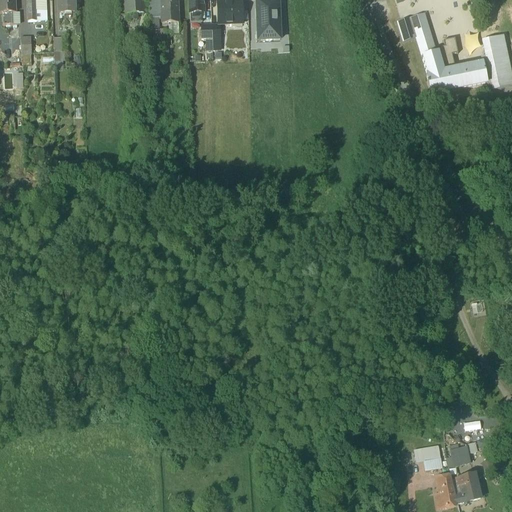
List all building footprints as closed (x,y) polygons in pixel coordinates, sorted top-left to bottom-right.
[(0,0),(0,12),(1,12),(2,24),(11,23),(11,12),(14,11),(13,0),(0,0)] [(73,0),(58,0),(59,11),(68,11),(68,0),(74,0),(73,0)] [(142,0),(124,0),(126,13),(143,12),(142,0)] [(161,0),(148,1),(148,18),(161,17),(161,14),(161,0)] [(176,0),(160,0),(161,0),(161,14),(161,17),(162,23),(178,22),(176,0)] [(202,0),(188,0),(189,13),(190,13),(190,22),(201,21),(201,17),(204,17),(202,0)] [(241,0),(217,1),(218,23),(219,23),(242,23),(241,0)] [(255,0),(257,40),(279,39),(277,0),(255,0)] [(35,2),(26,2),(27,20),(35,19),(35,2)] [(422,56),(437,51),(436,48),(425,13),(410,18),(416,37),(422,56)] [(402,40),(416,37),(410,18),(397,21),(402,40)] [(218,23),(212,24),(212,37),(212,42),(220,42),(220,28),(219,28),(219,23),(218,23)] [(212,24),(201,24),(201,37),(212,37),(212,24)] [(166,29),(154,29),(155,46),(167,45),(166,29)] [(29,35),(20,36),(21,53),(22,53),(30,52),(29,35)] [(61,35),(53,36),(54,59),(59,58),(59,49),(61,49),(61,35)] [(511,76),(503,35),(482,40),(485,55),(481,56),(482,62),(487,82),(487,85),(491,84),(492,90),(511,85),(511,76)] [(455,38),(443,41),(445,46),(436,48),(437,51),(438,51),(444,70),(455,68),(452,54),(458,53),(455,38)] [(437,51),(422,56),(427,74),(444,70),(438,51),(437,51)] [(30,52),(22,53),(22,62),(30,62),(30,52)] [(169,56),(160,56),(160,66),(169,65),(169,56)] [(427,74),(426,74),(427,81),(426,81),(427,84),(428,84),(430,94),(487,82),(482,62),(444,70),(427,74)] [(15,107),(14,93),(0,93),(1,101),(5,101),(5,108),(15,107)] [(453,423),(470,423),(470,415),(453,414),(453,423)] [(418,458),(424,457),(422,446),(416,448),(418,458)] [(469,451),(453,455),(455,464),(471,460),(469,451)] [(441,456),(424,459),(426,468),(442,465),(441,456)] [(475,472),(458,475),(459,476),(457,476),(459,484),(460,483),(462,492),(455,494),(457,502),(481,496),(475,472)] [(451,473),(437,475),(440,492),(436,493),(438,503),(442,502),(443,505),(457,502),(455,494),(451,473)]
